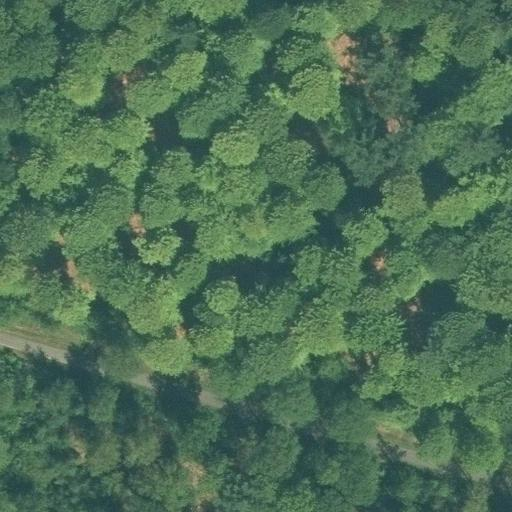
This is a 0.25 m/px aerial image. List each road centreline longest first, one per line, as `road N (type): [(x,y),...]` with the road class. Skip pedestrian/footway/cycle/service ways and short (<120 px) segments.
road 1 (unclassified): [(0,334),(511,484)]
road 2 (track): [(0,222),(65,0)]
